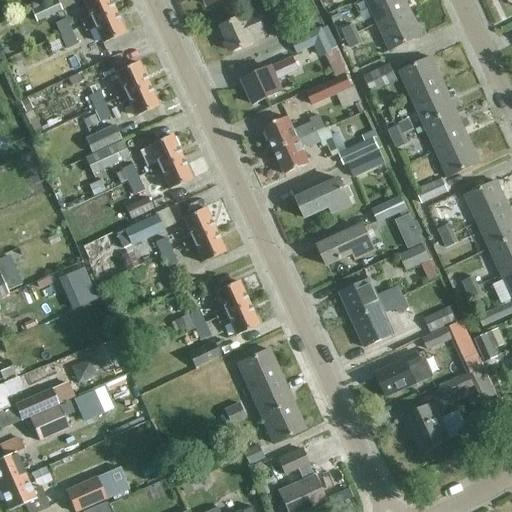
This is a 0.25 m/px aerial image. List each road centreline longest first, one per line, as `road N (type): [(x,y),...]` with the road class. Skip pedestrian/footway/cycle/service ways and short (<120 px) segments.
road 1 (residential): [(386,511),(153,0)]
road 2 (residential): [(511,112),(460,0)]
